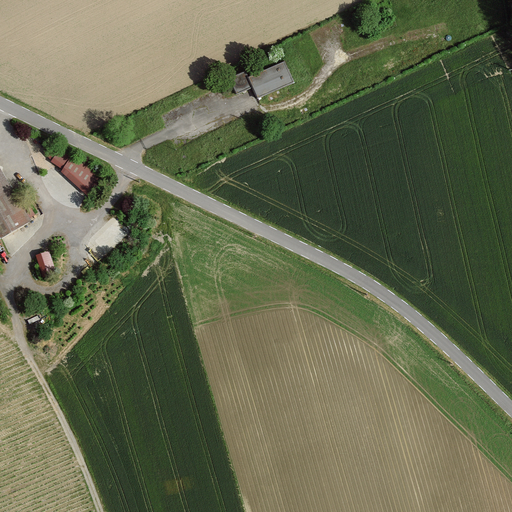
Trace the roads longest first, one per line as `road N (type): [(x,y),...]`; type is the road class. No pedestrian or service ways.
road 1 (tertiary): [(511,409),(421,322),(365,282),(0,102)]
road 2 (track): [(0,282),(100,511)]
